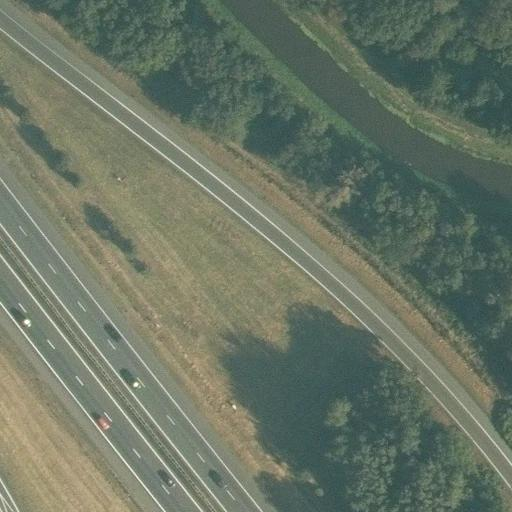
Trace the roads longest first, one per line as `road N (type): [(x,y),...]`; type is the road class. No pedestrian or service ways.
road 1 (motorway): [(511,485),(352,302),(0,24)]
road 2 (motorway): [(251,511),(0,195)]
road 3 (motorway): [(0,292),(170,511)]
